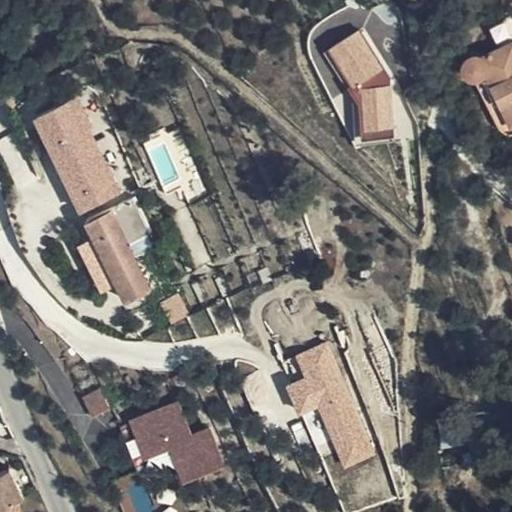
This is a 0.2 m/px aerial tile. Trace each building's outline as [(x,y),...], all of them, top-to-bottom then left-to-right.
[(489,70),(511,115),(511,31),(506,20),(494,26),(503,47),(483,57),(478,56),(474,58),(470,61),(468,65),(469,71),(472,76),(478,78),(482,77),(486,75),(489,70)] [(358,32),(328,52),(351,88),(346,90),(359,107),(362,142),(394,139),(390,87),(390,78),(358,32)] [(511,115),(489,70),(486,75),(482,77),(478,78),(502,127),(506,130),(511,132),(511,131),(511,115)] [(134,199),(153,190),(158,187),(146,164),(123,176),(134,198),(134,199)] [(88,220),(111,209),(99,183),(75,194),(88,220)] [(150,234),(134,199),(134,198),(111,209),(128,244),(150,234)] [(149,288),(128,244),(111,209),(88,220),(96,237),(89,242),(102,269),(110,265),(117,281),(125,299),(149,288)] [(110,284),(117,281),(110,265),(102,269),(110,284)] [(243,372),(267,360),(258,340),(234,352),(243,372)] [(305,379),(286,387),(299,417),(318,409),(344,469),(376,456),(327,342),(295,356),(305,379)] [(178,402),(127,422),(142,461),(169,450),(182,485),(225,468),(210,428),(191,435),(178,402)] [(458,419),(440,423),(445,447),(439,449),(444,469),(468,464),(458,419)] [(0,507),(15,500),(24,495),(11,467),(0,472),(0,507)] [(149,511),(146,481),(119,485),(122,511),(149,511)] [(0,507),(0,511),(20,511),(15,500),(0,507)]
